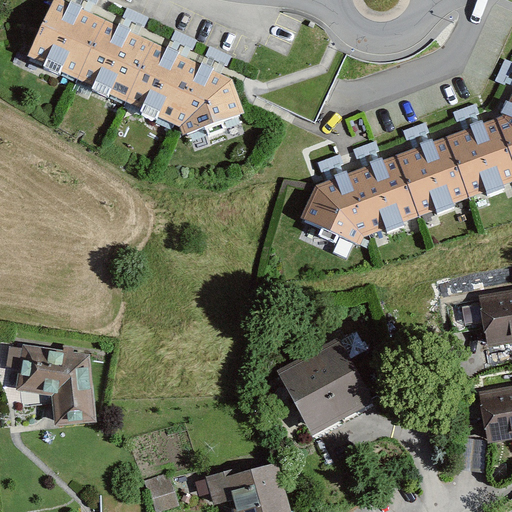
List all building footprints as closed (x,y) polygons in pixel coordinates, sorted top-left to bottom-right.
[(183,124),(185,131),(240,111),(229,82),(57,2),(32,54),(183,124)] [(316,186),(301,221),(359,247),(365,237),(511,183),(511,97),(503,118),(316,186)] [(511,296),(481,301),(488,348),(511,343),(511,296)] [(282,373),(314,432),(369,403),(337,344),(282,373)] [(54,393),(57,424),(95,420),(88,356),(25,347),(19,388),(54,393)] [(511,389),(482,394),(490,444),(511,440),(511,389)] [(238,499),(244,511),(298,511),(283,464),(253,473),(249,467),(213,476),(220,503),(238,499)] [(147,481),(156,511),(167,511),(178,508),(169,476),(147,481)] [(146,511),(145,490),(101,491),(101,511),(146,511)]
